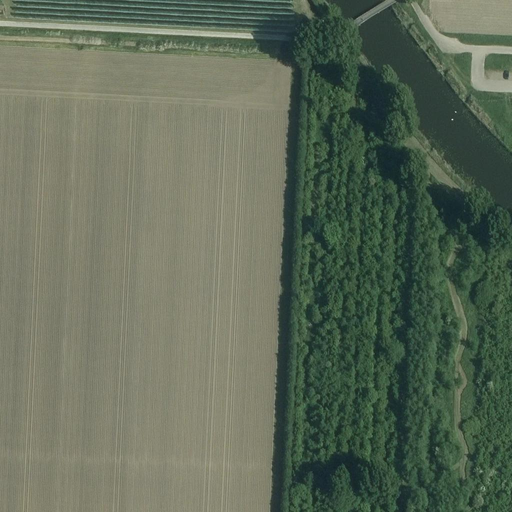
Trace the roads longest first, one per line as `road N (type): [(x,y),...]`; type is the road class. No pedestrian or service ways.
road 1 (track): [(291,58),(270,511)]
road 2 (track): [(462,511),(471,501),(460,478),(465,451),(455,419),(463,330),(448,267),(465,242),(501,231)]
road 3 (track): [(292,39),(291,58),(0,43)]
road 4 (track): [(327,40),(348,50),(436,170),(511,238)]
